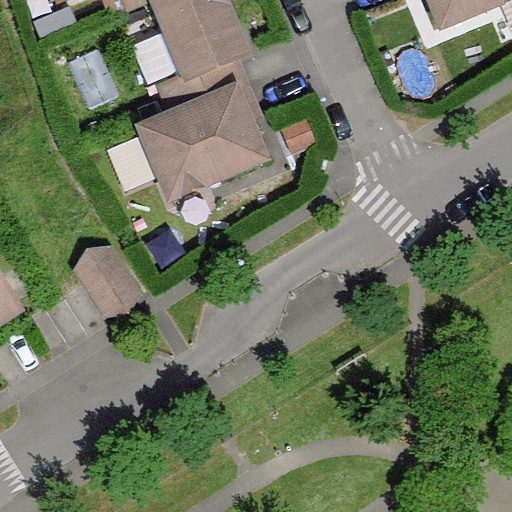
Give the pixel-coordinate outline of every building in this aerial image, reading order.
[(155,5),(165,0),(125,0),(132,15),(155,5)] [(177,122),(246,94),(234,66),(246,61),(220,0),(165,0),(155,5),(188,83),(165,93),(177,122)] [(511,0),(430,0),(444,32),(511,3),(511,0)] [(259,125),(246,94),(177,122),(144,136),(173,204),(265,166),(251,129),(259,125)] [(100,256),(84,267),(90,275),(83,279),(110,321),(138,303),(112,261),(105,265),(100,256)] [(0,324),(17,314),(0,287),(0,324)]
